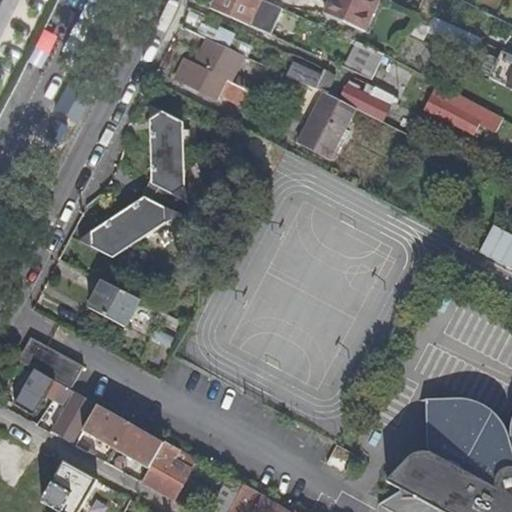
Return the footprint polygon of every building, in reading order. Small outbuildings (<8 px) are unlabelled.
[(265,33),(277,7),(261,0),(209,0),(206,7),(265,33)] [(361,0),(313,0),(312,5),(351,22),(361,0)] [(444,38),(419,25),(414,35),(439,48),(444,38)] [(205,27),(201,36),(209,40),(213,31),(205,27)] [(213,31),(209,40),(240,54),(246,57),(250,48),(213,31)] [(232,83),(246,57),(240,54),(209,40),(196,64),(232,83)] [(358,43),(344,74),(367,85),(370,86),(386,56),(358,43)] [(511,80),(511,56),(503,77),(511,80)] [(249,111),(257,95),(232,83),(196,64),(190,61),(180,82),(217,103),(221,97),(249,111)] [(325,71),(316,90),(323,93),(328,95),(337,77),(325,71)] [(499,126),(503,118),(488,110),(440,84),(427,110),(476,135),(484,118),(499,126)] [(397,105),(399,100),(386,94),(370,86),(367,85),(363,93),(349,87),(342,100),(383,120),(392,102),(397,105)] [(323,93),(309,121),(343,139),(358,110),(328,95),(323,93)] [(151,106),(153,185),(159,188),(153,201),(146,197),(80,241),(113,257),(184,218),(178,215),(185,201),(192,205),(184,122),(151,106)] [(332,160),(343,139),(309,121),(297,143),(332,160)] [(88,308),(125,327),(139,300),(103,282),(88,308)] [(176,329),(180,322),(160,311),(155,319),(176,329)] [(158,327),(152,338),(169,347),(175,336),(158,327)] [(85,367),(31,338),(19,360),(72,389),(85,367)] [(69,404),(64,414),(54,432),(73,443),(96,404),(35,370),(15,359),(0,385),(0,396),(35,415),(42,402),(48,392),(69,404)] [(48,392),(42,402),(64,414),(69,404),(48,392)] [(511,511),(511,446),(510,441),(506,429),(498,418),(489,410),(478,403),(466,400),(427,400),(427,442),(429,451),(431,457),(424,464),(421,461),(418,460),(415,459),(407,460),(387,482),(402,490),(378,505),(390,511),(511,511)] [(165,444),(97,406),(82,432),(83,432),(85,429),(90,431),(88,435),(116,451),(118,448),(122,450),(120,452),(150,470),(165,444)] [(175,502),(199,460),(198,459),(166,442),(165,444),(150,470),(142,484),(175,502)] [(98,484),(64,464),(42,504),(56,511),(96,511),(86,506),(98,484)] [(211,511),(230,511),(244,485),(231,477),(211,511)] [(247,511),(258,492),(244,485),(230,511),(247,511)] [(255,511),(285,511),(263,500),(255,511)]
